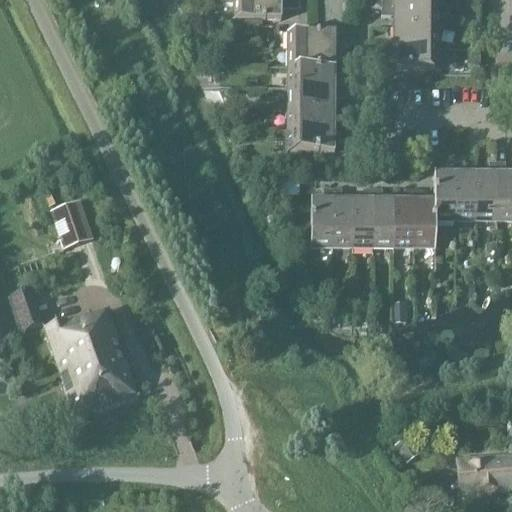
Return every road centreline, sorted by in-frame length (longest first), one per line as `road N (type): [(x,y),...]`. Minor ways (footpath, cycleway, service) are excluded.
road 1 (unclassified): [(233,477),(228,396),(34,0)]
road 2 (unclassified): [(0,481),(233,477)]
